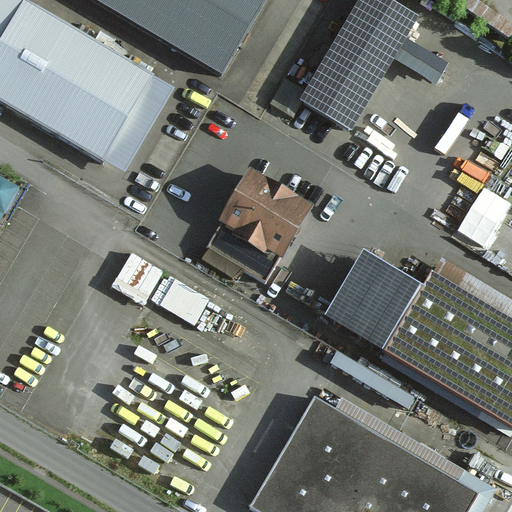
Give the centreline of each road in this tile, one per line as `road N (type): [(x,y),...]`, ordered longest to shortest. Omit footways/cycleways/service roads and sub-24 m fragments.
road 1 (unknown): [(511,68),(457,54),(425,61),(343,182),(511,282)]
road 2 (tertiary): [(144,511),(0,426)]
